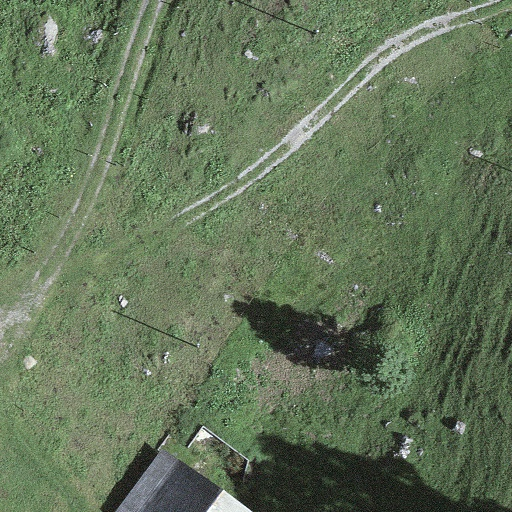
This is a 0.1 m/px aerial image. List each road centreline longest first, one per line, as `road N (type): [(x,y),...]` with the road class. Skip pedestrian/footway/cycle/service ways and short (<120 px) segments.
road 1 (track): [(38,293),(210,205),(384,55),(511,1)]
road 2 (track): [(0,355),(114,132),(156,0)]
